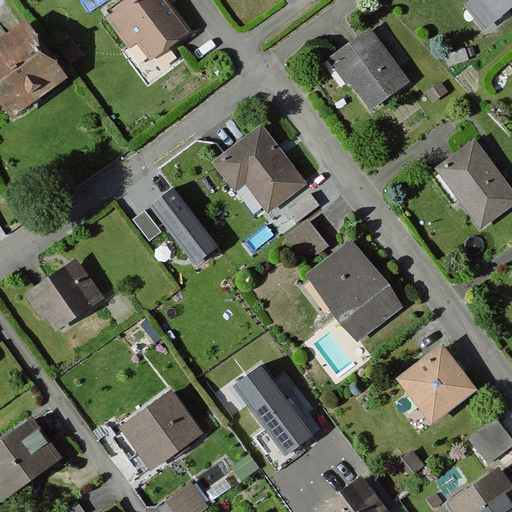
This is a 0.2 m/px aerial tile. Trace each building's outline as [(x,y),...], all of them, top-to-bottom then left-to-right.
[(167,0),(122,0),(98,17),(123,52),(137,42),(149,59),(190,31),(167,0)] [(511,0),(472,0),(465,6),(484,31),(511,8),(511,0)] [(67,77),(25,18),(0,35),(0,103),(10,117),(67,77)] [(371,26),(326,58),(345,85),(350,81),(371,110),(411,82),(371,26)] [(310,183),(260,120),(209,159),(234,191),(246,182),(271,214),(310,183)] [(511,187),(476,137),(434,166),(481,231),(511,209),(511,187)] [(215,251),(174,200),(154,216),(195,267),(215,251)] [(330,244),(307,217),(281,239),(303,266),(330,244)] [(352,240),(304,276),(357,346),(405,309),(352,240)] [(76,258),(25,292),(53,335),(105,301),(76,258)] [(443,343),(394,378),(429,425),(477,390),(443,343)] [(314,436),(260,365),(230,387),(284,459),(314,436)] [(173,392),(119,426),(148,471),(202,437),(173,392)] [(469,434),(489,459),(511,441),(511,430),(498,412),(469,434)] [(0,504),(59,460),(29,419),(0,440),(0,504)] [(511,511),(511,487),(500,471),(451,507),(454,511),(511,511)] [(390,511),(365,478),(318,511),(390,511)] [(192,484),(165,502),(172,511),(202,511),(209,508),(192,484)] [(82,511),(74,500),(57,511),(82,511)]
